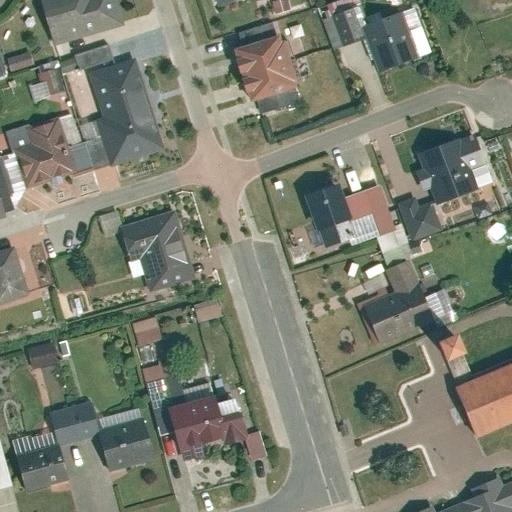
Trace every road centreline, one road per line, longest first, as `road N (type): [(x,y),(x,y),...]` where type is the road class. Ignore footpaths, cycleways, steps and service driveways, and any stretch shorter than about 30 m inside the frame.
road 1 (residential): [(258,511),(316,494),(218,182)]
road 2 (residential): [(218,182),(448,94),(494,107)]
road 3 (residential): [(214,168),(160,0)]
road 4 (residential): [(51,219),(214,168)]
